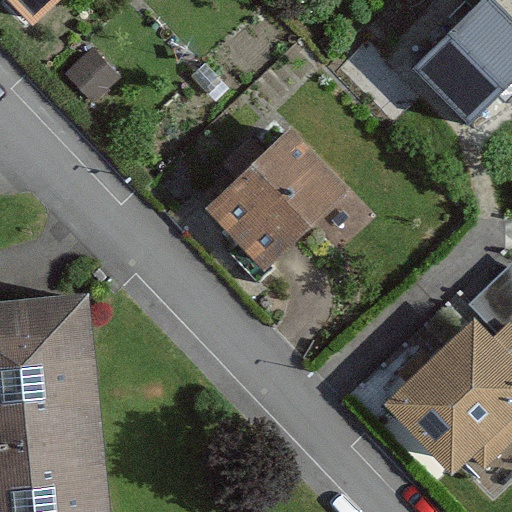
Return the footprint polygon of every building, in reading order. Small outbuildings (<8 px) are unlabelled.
[(8,0),(29,20),(48,0),(8,0)] [(511,22),(490,0),(485,0),(417,67),(470,121),(509,83),(511,85),(511,22)] [(345,186),(287,129),(265,152),(258,145),(229,174),(234,179),(205,208),(233,236),(220,249),(256,285),(272,270),(267,265),(345,186)] [(107,511),(86,293),(0,301),(0,511),(107,511)] [(471,320),(387,402),(450,467),(467,451),(481,466),(511,435),(511,331),(502,321),(486,336),(471,320)]
